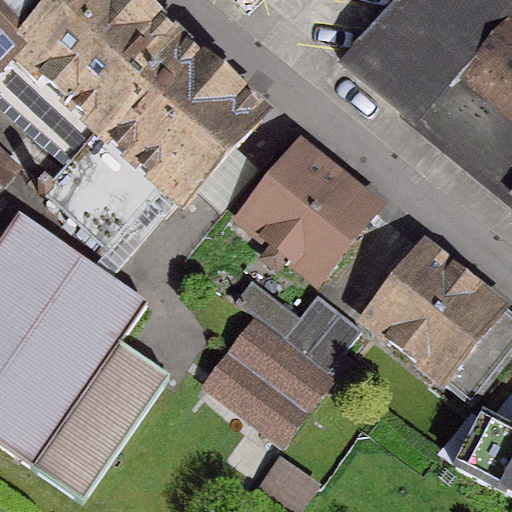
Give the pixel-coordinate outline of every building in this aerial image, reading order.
[(0,0),(0,114),(67,171),(171,46),(121,0),(64,0),(46,20),(25,0),(0,0)] [(509,207),(510,206),(511,203),(511,0),(394,0),(395,0),(394,0),(390,0),(389,2),(391,4),(380,17),(377,15),(374,20),(376,21),(369,29),(368,28),(359,40),(357,38),(354,41),(356,43),(336,66),(509,207)] [(177,212),(256,122),(171,46),(67,171),(47,194),(39,188),(32,196),(40,203),(42,200),(104,255),(157,194),(177,212)] [(313,286),(369,215),(295,155),(238,226),(313,286)] [(0,239),(0,454),(77,508),(164,383),(115,349),(142,310),(14,220),(0,239)] [(511,329),(419,255),(363,326),(465,408),(511,349),(511,329)] [(230,307),(250,323),(300,361),(335,319),(310,300),(293,323),(245,286),(230,307)] [(335,319),(300,361),(322,378),(323,377),(343,392),(358,373),(338,357),(356,334),(335,319)] [(269,394),(245,425),(276,449),(324,385),(250,329),(226,361),(269,394)] [(511,441),(477,423),(452,472),(511,503),(511,441)] [(267,511),(297,511),(312,491),(274,463),(249,498),(267,511)]
